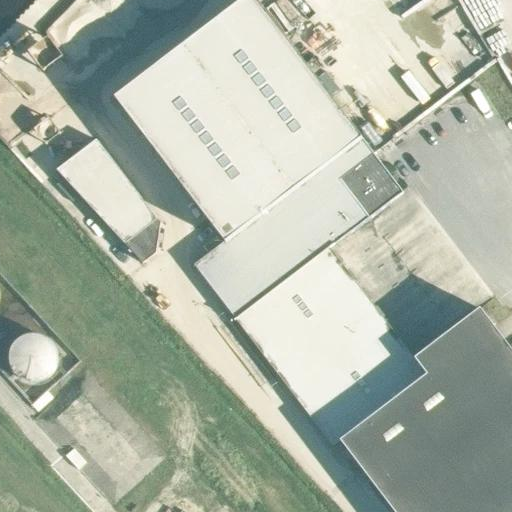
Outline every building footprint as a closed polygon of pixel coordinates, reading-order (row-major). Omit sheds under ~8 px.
[(511,511),(511,350),(481,309),(415,359),(330,248),(335,245),(336,245),(404,193),(373,152),(363,139),(256,0),(246,0),(116,99),(225,242),(195,265),(333,447),(341,441),(394,511),(511,511)] [(461,24),(344,114),(363,139),(373,152),(490,62),(461,24)] [(3,114),(15,131),(32,118),(20,101),(3,114)] [(156,254),(161,223),(97,140),(57,171),(143,264),(156,254)] [(415,255),(379,278),(384,287),(421,263),(415,255)] [(0,311),(17,305),(4,272),(0,273),(0,311)] [(60,382),(43,398),(51,405),(67,390),(60,382)] [(91,464),(101,456),(88,439),(78,448),(91,464)] [(338,455),(346,450),(341,443),(333,449),(338,455)] [(283,487),(276,498),(292,508),(299,498),(283,487)]
